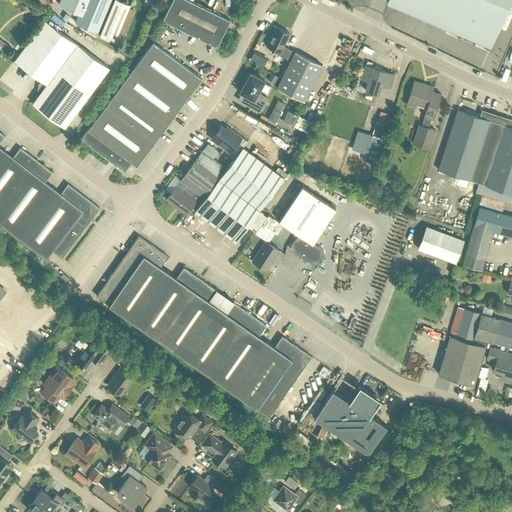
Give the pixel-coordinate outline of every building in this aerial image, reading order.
[(60,0),(59,4),(86,16),(82,25),(97,31),(110,0),(60,0)] [(136,10),(128,7),(130,4),(120,0),(113,0),(99,35),(114,41),(118,31),(126,35),(136,10)] [(216,46),(230,19),(191,0),(171,0),(162,19),(216,46)] [(387,0),(387,2),(489,45),(502,15),(508,0),(387,0)] [(64,127),(109,67),(44,19),(14,60),(46,83),(32,103),(64,127)] [(294,51),(283,46),(289,33),(276,26),(266,45),(277,50),(276,53),(290,60),(277,87),(304,101),(322,64),(295,51),(294,51)] [(20,50),(24,44),(16,38),(12,44),(20,50)] [(153,41),(135,65),(184,101),(201,77),(153,41)] [(262,49),(257,57),(270,65),(275,56),(262,49)] [(390,87),(394,74),(365,64),(361,78),(368,80),(365,90),(378,94),(381,84),(390,87)] [(135,65),(117,88),(166,125),(184,101),(135,65)] [(245,81),(240,92),(241,92),(254,99),(250,107),(260,112),(268,97),(263,94),(258,92),(264,80),(250,72),(250,73),(248,73),(244,80),(245,81)] [(272,72),(268,79),(275,83),(278,76),(272,72)] [(433,118),(441,94),(432,91),(433,86),(414,80),(406,103),(415,106),(417,101),(427,104),(423,115),(424,116),(421,125),(418,124),(412,143),(429,148),(435,129),(428,127),(431,118),(433,118)] [(104,106),(153,143),(166,125),(117,88),(104,106)] [(329,105),(333,96),(327,94),(324,103),(329,105)] [(136,165),(153,143),(104,106),(80,138),(124,171),(131,161),(136,165)] [(272,108),(268,117),(268,118),(275,121),(280,112),(272,108)] [(287,109),(281,120),(309,133),(314,122),(287,109)] [(480,116),(457,109),(437,169),(511,192),(511,119),(507,118),(506,120),(496,117),(481,112),(480,116)] [(253,111),(250,116),(261,123),(264,118),(253,111)] [(383,137),(387,124),(376,121),(372,133),(372,134),(383,137)] [(234,157),(242,146),(247,140),(229,127),(227,129),(221,124),(215,132),(214,131),(210,136),(211,137),(211,138),(235,156),(234,157)] [(357,128),(352,147),(367,152),(372,134),(372,133),(357,128)] [(302,133),(298,140),(304,143),(307,136),(302,133)] [(234,157),(226,167),(200,202),(194,210),(235,241),(283,177),(242,146),(234,157)] [(0,206),(36,159),(20,147),(13,156),(6,151),(0,159),(0,206)] [(226,167),(202,150),(175,185),(195,200),(196,198),(201,202),(200,202),(226,167)] [(0,222),(17,236),(54,188),(45,181),(52,171),(36,159),(0,206),(0,222)] [(100,207),(68,183),(60,193),(54,188),(17,236),(46,258),(52,250),(62,257),(100,207)] [(195,201),(195,200),(175,185),(165,198),(186,213),(195,201)] [(313,264),(317,264),(324,253),(323,249),(312,242),(335,207),(302,185),(278,220),(298,234),(290,246),(291,249),(313,264)] [(412,208),(416,196),(410,194),(406,206),(412,208)] [(511,215),(478,206),(461,263),(481,268),(492,230),(511,236),(511,215)] [(187,229),(204,240),(208,234),(191,223),(187,229)] [(455,262),(464,239),(426,224),(417,248),(455,262)] [(403,227),(384,237),(387,241),(383,243),(386,250),(397,244),(394,239),(406,233),(403,227)] [(133,321),(168,271),(160,266),(168,255),(139,234),(96,294),(133,321)] [(266,269),(279,249),(265,240),(252,260),(266,269)] [(225,241),(219,252),(237,261),(243,249),(225,241)] [(200,278),(183,266),(176,277),(168,271),(133,321),(157,338),(200,278)] [(490,281),(491,274),(484,272),(482,280),(490,281)] [(200,278),(157,338),(182,355),(217,306),(209,300),(217,290),(200,278)] [(14,293),(11,297),(18,302),(21,298),(14,293)] [(356,295),(356,306),(361,306),(361,301),(381,301),(381,295),(356,295)] [(208,374),(249,312),(232,301),(225,311),(217,306),(182,355),(208,374)] [(455,336),(485,345),(486,339),(511,347),(511,321),(481,313),(464,308),(455,336)] [(249,312),(208,374),(231,390),(266,340),(258,335),(266,324),(249,312)] [(311,356),(292,343),(282,335),(274,346),(266,340),(231,390),(269,416),(311,356)] [(485,345),(455,336),(449,335),(438,373),(473,383),(485,345)] [(113,348),(101,338),(94,347),(88,342),(74,360),(87,370),(95,359),(101,364),(113,348)] [(63,350),(67,343),(61,339),(57,346),(63,350)] [(511,382),(511,353),(490,347),(486,357),(495,360),(493,370),(505,373),(503,380),(511,382)] [(117,362),(125,352),(120,348),(112,358),(117,362)] [(120,394),(134,375),(121,365),(107,384),(120,394)] [(61,396),(64,393),(66,393),(68,390),(67,388),(74,379),(56,366),(43,383),(47,386),(42,392),(53,401),(58,394),(61,396)] [(313,416),(368,453),(386,425),(372,415),(369,413),(379,400),(358,386),(349,399),(332,388),(313,416)] [(129,415),(112,402),(108,408),(101,403),(93,415),(109,427),(114,419),(122,425),(129,415)] [(39,418),(27,409),(22,416),(21,415),(11,428),(30,441),(38,431),(35,429),(37,426),(34,424),(39,418)] [(49,409),(44,415),(48,418),(53,412),(49,409)] [(199,419),(191,413),(182,414),(174,424),(176,432),(182,437),(190,436),(193,432),(197,426),(204,431),(212,421),(202,414),(199,419)] [(137,426),(141,421),(133,415),(129,421),(137,426)] [(144,435),(150,427),(142,421),(136,429),(144,435)] [(163,421),(160,429),(171,433),(174,425),(163,421)] [(173,446),(165,440),(154,432),(148,440),(153,444),(144,457),(159,468),(171,453),(168,452),(173,446)] [(221,442),(209,433),(201,443),(215,453),(212,457),(217,460),(216,461),(224,467),(236,450),(223,440),(221,442)] [(93,450),(98,443),(88,435),(82,444),(75,439),(66,452),(84,465),(94,450),(93,450)] [(248,444),(244,449),(250,454),(254,448),(248,444)] [(0,482),(13,465),(7,461),(12,454),(0,445),(0,482)] [(342,458),(337,466),(347,474),(353,466),(342,458)] [(99,460),(95,467),(100,471),(105,464),(99,460)] [(140,460),(135,462),(139,469),(143,466),(140,460)] [(97,482),(103,473),(100,471),(95,467),(94,467),(88,476),(97,482)] [(134,503),(146,486),(129,474),(117,490),(134,503)] [(207,481),(197,474),(189,485),(197,491),(192,498),(204,508),(212,497),(207,493),(212,485),(220,491),(224,485),(211,476),(207,481)] [(298,481),(289,474),(284,480),(294,487),(298,481)] [(294,493),(283,484),(272,499),(287,509),(294,500),(299,503),(306,494),(298,488),(294,493)] [(34,498),(51,510),(57,501),(62,505),(66,499),(51,488),(48,493),(41,488),(37,493),(38,493),(34,498)] [(31,503),(30,502),(26,507),(32,511),(53,511),(51,510),(34,498),(31,503)] [(258,511),(257,511),(261,505),(251,498),(244,508),(248,511),(258,511)] [(439,511),(441,510),(429,500),(419,511),(439,511)] [(80,503),(73,511),(81,511),(85,507),(80,503)]
